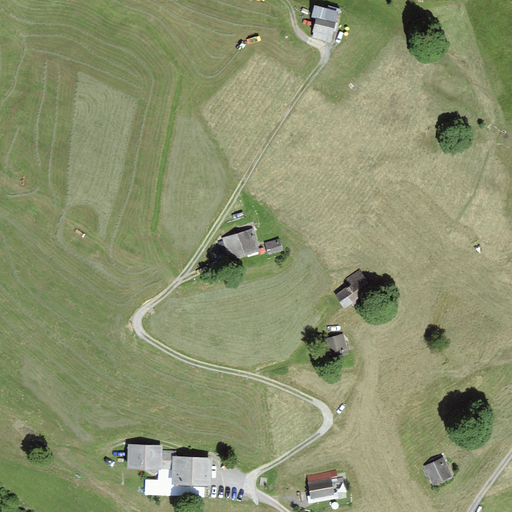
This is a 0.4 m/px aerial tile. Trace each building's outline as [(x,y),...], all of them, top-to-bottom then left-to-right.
[(342,11),(319,5),(312,33),(334,39),(342,11)] [(255,231),(226,240),(233,261),(261,251),(255,231)] [(279,238),(265,242),(268,254),(283,250),(279,238)] [(372,288),(360,270),(347,278),(350,283),(335,293),(344,307),(372,288)] [(342,333),(325,338),(330,356),(348,351),(342,333)] [(162,444),(128,443),(127,466),(161,467),(162,450),(162,444)] [(162,450),(161,467),(172,467),(172,454),(177,454),(177,451),(162,450)] [(177,454),(172,454),(172,467),(171,481),(211,482),(212,455),(177,454)] [(443,456),(423,466),(432,485),(453,475),(443,456)] [(337,477),(314,483),(318,499),(341,493),(337,477)]
